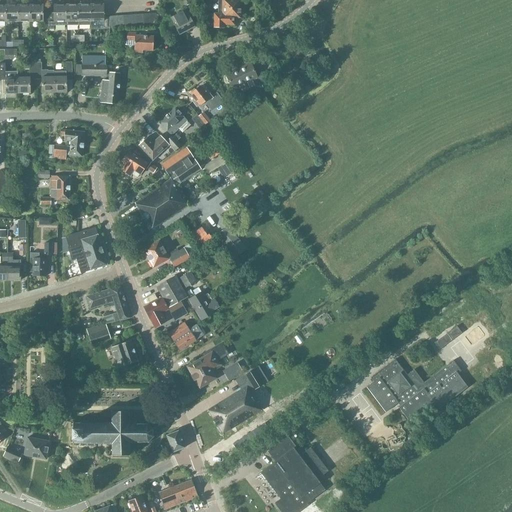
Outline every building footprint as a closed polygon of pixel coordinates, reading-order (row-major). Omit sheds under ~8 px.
[(192,4),(189,0),(177,0),(183,9),(192,4)] [(213,28),(223,28),(223,26),(234,26),(234,19),(241,19),(241,0),(217,0),(218,14),(213,14),(213,28)] [(18,6),(18,22),(30,22),(30,5),(18,6)] [(30,22),(42,22),(42,30),(48,30),(48,13),(43,13),(43,5),(30,5),(30,22)] [(54,26),(66,26),(66,5),(54,5),(54,13),(48,13),(48,30),(54,30),(54,26)] [(66,26),(78,26),(78,5),(66,5),(66,26)] [(91,26),(90,5),(78,5),(78,26),(91,26)] [(91,29),(103,29),(107,29),(111,28),(110,18),(103,18),(103,5),(90,5),(91,26),(91,29)] [(18,6),(6,6),(6,22),(6,26),(11,26),(11,22),(18,22),(18,6)] [(186,11),(171,18),(176,29),(179,34),(180,35),(194,27),(186,11)] [(179,34),(176,29),(169,32),(172,38),(179,34)] [(134,40),(134,52),(142,52),(142,50),(152,50),(153,36),(134,36),(135,34),(126,33),(126,40),(134,40)] [(82,56),(82,76),(105,76),(105,56),(82,56)] [(65,62),(65,72),(53,72),(54,92),(66,92),(66,79),(72,79),(71,62),(65,62)] [(17,93),(17,77),(17,71),(5,72),(5,63),(0,63),(0,79),(5,80),(5,93),(17,93)] [(17,77),(17,93),(30,93),(29,80),(35,79),(35,63),(28,63),(29,77),(17,77)] [(48,71),(41,71),(41,63),(35,63),(35,79),(41,79),(41,93),(54,92),(53,72),(48,72),(48,71)] [(240,68),(240,69),(226,75),(226,76),(225,78),(226,82),(229,82),(231,88),(252,79),(254,85),(259,83),(259,85),(268,82),(263,72),(256,76),(250,63),(240,68)] [(102,79),(100,103),(117,104),(120,74),(109,73),(108,80),(102,79)] [(201,86),(190,94),(200,106),(205,102),(212,111),(223,102),(217,93),(210,98),(201,86)] [(175,108),(159,123),(171,136),(178,128),(182,132),(190,125),(186,121),(187,121),(175,108)] [(203,112),(198,117),(204,125),(210,120),(203,112)] [(64,135),(63,141),(71,141),(70,147),(49,145),(48,158),(65,160),(66,155),(82,157),(84,133),(61,130),(61,135),(64,135)] [(166,141),(171,147),(175,151),(180,146),(176,141),(179,138),(176,134),(171,139),(170,137),(166,141)] [(153,142),(148,136),(138,146),(152,161),(169,145),(160,135),(153,142)] [(134,204),(152,230),(187,205),(182,198),(184,197),(177,188),(183,184),(182,182),(201,169),(199,168),(187,149),(186,148),(161,165),(170,179),(134,204)] [(128,151),(121,162),(124,164),(120,170),(130,176),(133,170),(140,175),(147,164),(128,151)] [(51,176),(51,200),(69,200),(69,176),(51,176)] [(229,226),(216,236),(234,259),(247,249),(229,226)] [(95,228),(77,233),(66,237),(63,238),(64,252),(69,251),(72,260),(77,258),(81,274),(85,272),(107,266),(98,235),(95,228)] [(174,267),(195,256),(188,244),(183,247),(184,249),(178,252),(177,249),(167,254),(165,251),(167,249),(166,247),(164,248),(159,239),(142,249),(153,268),(169,259),(174,267)] [(45,255),(56,255),(56,243),(45,243),(45,255)] [(47,259),(39,258),(39,253),(30,253),(29,272),(32,272),(32,275),(46,276),(47,259)] [(7,254),(7,262),(8,262),(8,266),(7,266),(7,280),(20,280),(20,266),(16,266),(16,260),(13,260),(13,254),(7,254)] [(191,272),(179,279),(185,288),(196,281),(191,272)] [(162,297),(146,306),(150,314),(147,315),(154,329),(166,322),(161,314),(168,310),(173,318),(185,311),(180,301),(187,297),(175,275),(156,286),(162,297)] [(116,313),(103,316),(105,324),(116,321),(116,322),(120,321),(130,318),(120,286),(86,296),(89,308),(104,304),(104,306),(109,305),(110,306),(114,305),(116,313)] [(212,310),(219,306),(214,298),(211,300),(207,294),(203,296),(198,288),(192,291),(195,296),(188,300),(201,320),(213,313),(212,310)] [(91,326),(90,320),(76,323),(77,329),(91,326)] [(184,322),(168,333),(179,350),(198,338),(195,335),(201,331),(192,323),(187,326),(184,322)] [(85,329),(91,346),(111,338),(106,324),(85,329)] [(453,325),(432,342),(439,350),(460,333),(453,325)] [(460,335),(466,344),(480,334),(474,326),(460,335)] [(111,347),(118,368),(137,362),(130,340),(111,347)] [(382,368),(337,402),(356,427),(359,424),(363,428),(360,431),(368,443),(373,439),(383,453),(434,415),(427,406),(432,403),(421,389),(436,378),(409,341),(379,363),(382,368)] [(199,360),(187,367),(192,375),(191,376),(194,380),(200,389),(217,379),(213,372),(211,370),(219,365),(216,359),(225,354),(222,347),(224,346),(222,343),(202,354),(204,357),(199,360)] [(223,371),(226,376),(229,381),(243,373),(237,362),(223,371)] [(254,369),(245,375),(251,384),(260,378),(254,369)] [(247,385),(207,410),(223,435),(261,410),(256,403),(257,402),(247,385)] [(74,421),(73,421),(72,423),(71,423),(71,425),(73,425),(73,441),(72,441),(71,441),(71,443),(73,443),(73,445),(74,445),(74,443),(80,443),(80,445),(82,445),(82,443),(87,443),(87,445),(88,445),(88,443),(94,443),(94,445),(96,445),(96,443),(100,443),(100,445),(101,445),(101,443),(106,443),(106,445),(107,445),(107,443),(112,443),(112,455),(111,456),(112,457),(113,456),(128,456),(130,457),(131,456),(129,455),(130,442),(131,442),(131,444),(133,444),(133,442),(147,442),(147,444),(149,443),(148,442),(152,437),(153,438),(154,437),(153,436),(152,431),(153,430),(153,429),(151,429),(146,425),(147,423),(146,423),(145,425),(132,424),(132,423),(130,423),(130,425),(128,425),(128,413),(129,412),(128,411),(127,412),(112,412),(111,410),(110,411),(111,413),(111,423),(107,423),(107,421),(106,421),(106,423),(101,423),(102,421),(100,421),(100,423),(95,423),(95,421),(94,421),(94,423),(88,423),(88,421),(87,421),(87,423),(81,423),(81,421),(80,421),(80,423),(74,423),(74,421)] [(258,436),(268,428),(264,423),(254,430),(258,436)] [(166,435),(173,452),(184,448),(182,443),(184,442),(181,432),(179,433),(178,431),(166,435)] [(24,456),(46,459),(49,441),(27,437),(24,456)] [(268,452),(275,462),(261,473),(281,500),(275,504),(281,511),(296,511),(297,511),(308,504),(306,502),(323,490),(318,483),(319,483),(316,480),(328,472),(310,447),(298,456),(293,449),(295,447),(287,437),(268,452)] [(243,448),(238,441),(233,444),(238,452),(243,448)] [(7,447),(3,456),(18,462),(22,453),(7,447)] [(159,493),(165,509),(196,497),(190,481),(159,493)] [(132,511),(146,511),(141,496),(128,501),(132,511)]
